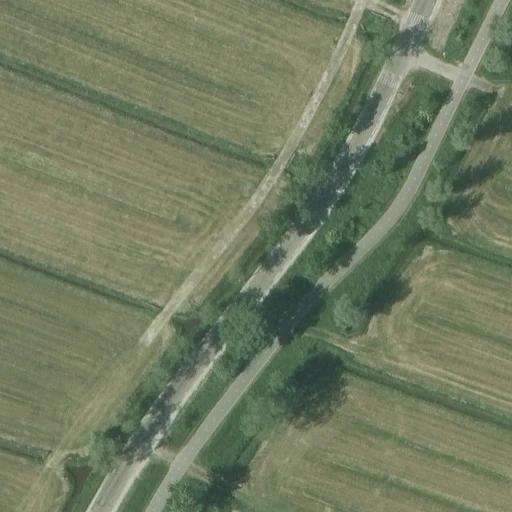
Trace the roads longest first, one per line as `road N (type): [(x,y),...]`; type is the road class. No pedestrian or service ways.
road 1 (track): [(30,511),(55,460),(277,170),(361,0)]
road 2 (tertiary): [(100,511),(167,405),(350,159),(426,0)]
